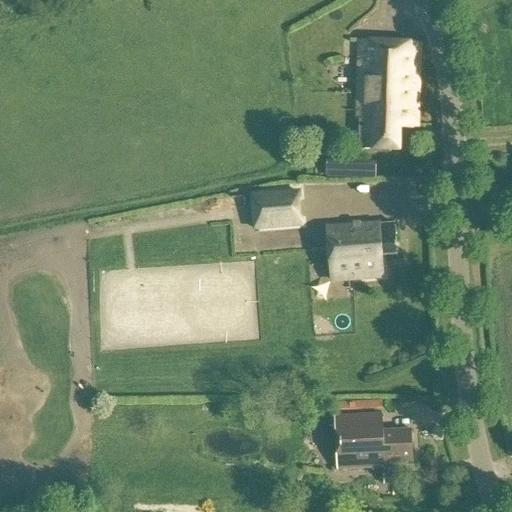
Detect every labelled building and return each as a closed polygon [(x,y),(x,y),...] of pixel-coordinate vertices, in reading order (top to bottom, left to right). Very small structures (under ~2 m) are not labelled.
[(420,44),(360,42),(357,122),(361,123),(360,150),(399,151),(400,129),(417,130),(420,44)] [(344,177),(344,162),(327,161),(326,176),(344,177)] [(254,230),(303,226),(300,193),(252,197),(254,230)] [(396,256),(398,256),(395,225),(394,225),(327,230),(332,281),(383,277),(382,257),(396,256)] [(384,432),(383,416),(335,418),(338,471),(384,468),(385,485),(397,485),(396,464),(414,463),(412,431),(384,432)]
